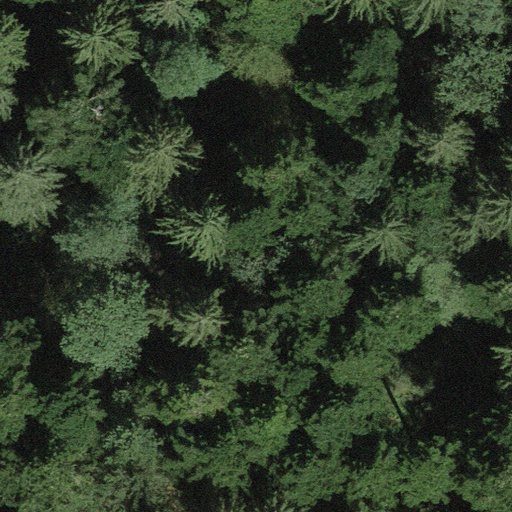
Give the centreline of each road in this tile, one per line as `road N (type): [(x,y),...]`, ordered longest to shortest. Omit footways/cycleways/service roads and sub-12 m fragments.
road 1 (track): [(81,511),(199,123)]
road 2 (track): [(191,0),(199,123)]
